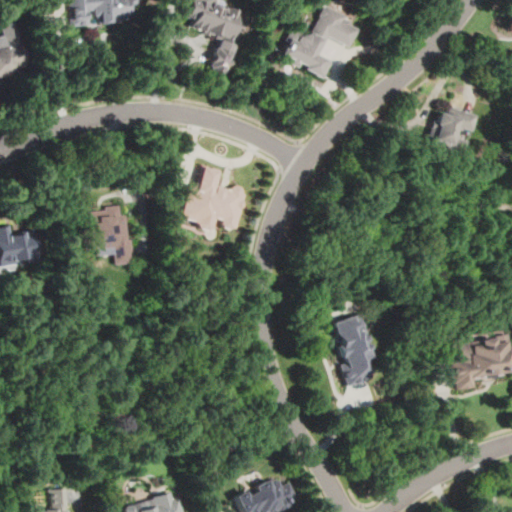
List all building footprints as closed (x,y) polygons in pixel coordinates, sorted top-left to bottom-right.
[(64,0),(66,26),(87,24),(86,10),(90,10),(90,16),(95,16),(95,22),(127,19),(126,7),(135,6),(134,0),(64,0)] [(201,0),(187,0),(183,15),(191,18),(189,23),(228,36),(226,42),(220,40),(210,69),(227,75),(237,46),(242,47),(247,30),(245,29),(249,18),(240,15),(241,10),(226,5),(225,7),(222,6),(221,3),(215,1),(211,3),(209,8),(205,7),(207,2),(201,0)] [(325,6),(311,32),(302,36),(305,30),(293,24),(287,36),(291,38),(283,53),(291,57),(288,62),(300,68),(302,64),(306,66),(304,69),(323,79),(333,61),(317,52),(327,33),(346,43),(354,29),(346,24),(347,21),(341,18),(342,15),(325,6)] [(0,73),(12,69),(10,64),(11,60),(20,57),(9,21),(0,23),(0,38),(1,42),(0,42),(0,73)] [(428,118),(420,141),(453,152),(454,149),(456,149),(459,141),(452,138),(456,127),(464,130),(470,113),(444,104),(442,111),(436,109),(432,119),(428,118)] [(187,183),(179,215),(193,219),(193,221),(197,227),(204,228),(210,224),(209,222),(211,215),(219,217),(218,221),(220,225),(227,227),(228,225),(232,226),(242,191),(240,191),(240,189),(239,184),(234,183),(228,185),(227,188),(212,184),(217,168),(202,164),(197,186),(187,183)] [(102,204),(117,203),(118,213),(122,212),(125,237),(128,237),(130,260),(112,262),(110,246),(93,248),(93,246),(79,247),(76,219),(84,218),(83,210),(102,208),(102,204)] [(0,223),(0,263),(12,261),(11,259),(23,257),(24,263),(38,260),(31,227),(8,232),(6,222),(0,223)] [(326,320),(342,384),(373,376),(357,312),(326,320)] [(451,389),(473,386),(472,375),(509,371),(504,332),(445,340),(451,389)] [(230,493),(238,511),(269,511),(288,504),(285,498),(293,494),(286,478),(277,482),(273,474),(230,493)] [(25,511),(65,511),(65,487),(45,487),(45,507),(25,507),(25,511)] [(121,502),(123,511),(180,511),(176,489),(121,502)]
